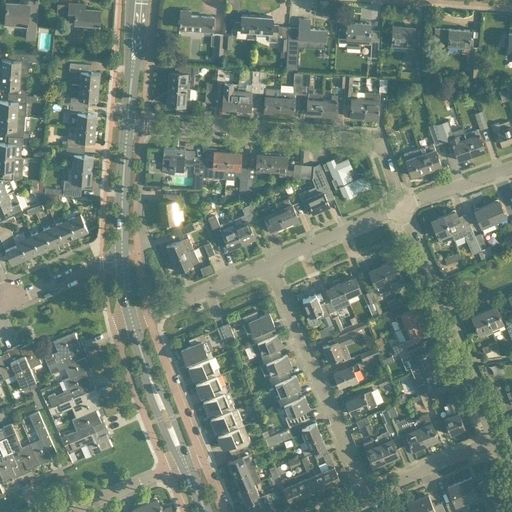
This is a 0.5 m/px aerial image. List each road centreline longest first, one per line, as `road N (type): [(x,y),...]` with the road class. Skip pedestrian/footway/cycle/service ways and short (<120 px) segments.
road 1 (residential): [(400,207),(383,154),(364,140),(127,125)]
road 2 (residential): [(496,439),(400,207)]
road 3 (unclassified): [(365,493),(266,264)]
road 4 (secondary): [(131,320),(160,421),(185,463)]
road 5 (secondary): [(185,463),(131,320)]
road 6 (unclassified): [(203,456),(145,315)]
road 7 (residential): [(266,264),(400,207)]
road 8 (residential): [(115,336),(166,471)]
road 9 (residential): [(365,493),(496,439)]
road 10 (residential): [(145,315),(266,264)]
road 11 (secondary): [(120,256),(127,125)]
